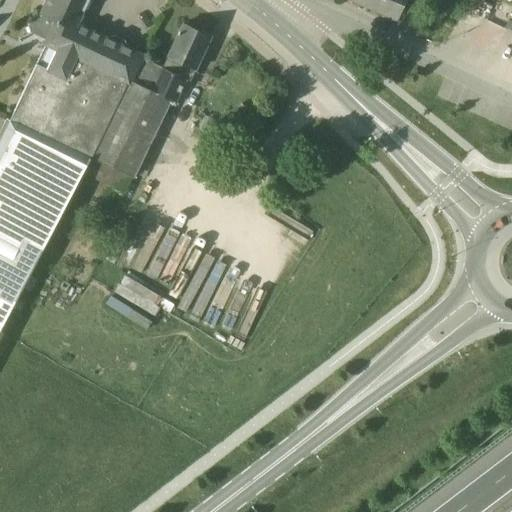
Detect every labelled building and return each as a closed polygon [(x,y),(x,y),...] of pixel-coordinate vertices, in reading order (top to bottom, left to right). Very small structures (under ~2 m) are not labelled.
[(0,332),(82,177),(143,59),(144,57),(125,48),(127,44),(125,41),(114,36),(111,37),(109,41),(106,39),(104,36),(82,25),(79,27),(76,25),(87,0),(48,0),(41,16),(39,15),(33,18),(29,27),(31,32),(47,39),(45,43),(25,87),(10,119),(7,117),(0,131),(0,332)] [(354,0),(396,19),(404,0),(354,0)] [(478,0),(466,0),(457,19),(479,30),(474,40),(488,46),(494,33),(498,35),(508,14),(478,0)] [(190,81),(211,37),(183,24),(163,68),(143,59),(82,177),(128,195),(171,98),(177,100),(187,79),(190,81)] [(79,208),(86,195),(76,190),(69,203),(79,208)]
